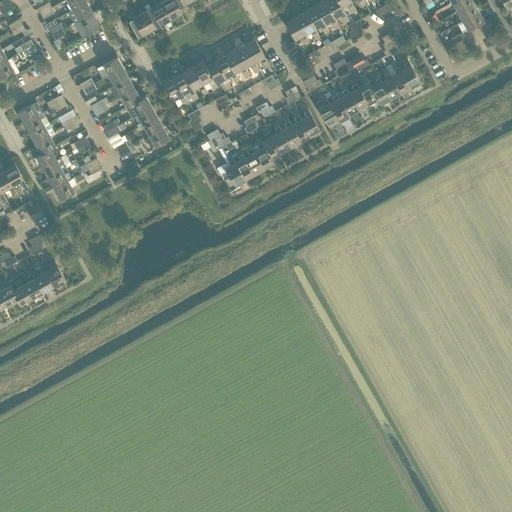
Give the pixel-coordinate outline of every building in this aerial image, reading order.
[(9,0),(1,0),(0,1),(0,8),(10,2),(9,0)] [(68,0),(69,2),(66,4),(70,11),(71,10),(86,1),(85,0),(68,0)] [(163,0),(162,1),(172,18),(179,15),(178,14),(182,11),(179,6),(175,0),(163,0)] [(324,0),(323,0),(315,5),(325,22),(329,20),(334,28),(339,25),(334,17),(324,0)] [(349,20),(341,6),(337,0),(324,0),(334,17),(338,14),(343,23),(349,20)] [(351,12),(356,9),(352,1),(351,0),(337,0),(341,6),(346,4),(351,12)] [(474,2),(473,0),(456,0),(453,2),(458,11),(474,2)] [(70,11),(68,12),(74,22),(75,21),(77,20),(92,11),(86,1),(71,10),(70,11)] [(149,3),(151,8),(160,24),(164,21),(165,22),(172,18),(162,1),(156,4),(154,1),(149,3)] [(13,8),(10,2),(0,8),(0,9),(2,14),(13,8)] [(38,8),(41,13),(51,7),(48,2),(38,8)] [(385,5),(388,10),(380,14),(383,19),(386,18),(396,12),(390,2),(385,5)] [(479,11),(474,2),(458,11),(463,20),(479,11)] [(329,30),(325,22),(315,5),(306,10),(315,27),(319,25),(324,33),(329,30)] [(385,5),(375,10),(378,16),(380,14),(388,10),(385,5)] [(51,7),(41,13),(43,18),(54,12),(51,7)] [(156,26),(160,24),(151,8),(147,10),(146,9),(140,13),(149,31),(157,27),(156,26)] [(320,36),(315,27),(306,10),(295,16),(305,33),(310,30),(314,39),(320,36)] [(77,20),(75,21),(83,36),(86,35),(96,29),(100,26),(98,23),(92,11),(77,20)] [(468,29),(478,23),(484,20),(479,11),(463,20),(468,29)] [(386,18),(386,19),(389,24),(399,18),(396,12),(386,18)] [(134,16),(132,13),(127,16),(129,20),(138,36),(142,34),(143,34),(149,31),(140,13),(134,16)] [(436,13),(431,16),(435,23),(440,20),(436,13)] [(304,44),(310,41),(305,33),(295,16),(285,22),(294,39),(300,36),(304,44)] [(484,20),(478,23),(481,28),(491,23),(489,17),(484,20)] [(8,25),(11,30),(22,23),(19,18),(8,25)] [(350,31),(358,26),(361,25),(358,20),(348,25),(350,31)] [(14,35),(21,30),(25,36),(32,32),(30,28),(25,29),(22,23),(11,30),(14,35)] [(49,29),(52,34),(63,28),(60,23),(49,29)] [(494,28),(491,23),(481,28),(484,34),(494,28)] [(358,26),(350,31),(348,32),(351,37),(361,31),(358,26)] [(63,28),(52,34),(55,39),(66,33),(63,28)] [(494,28),(484,34),(487,39),(497,33),(494,28)] [(395,37),(392,32),(381,38),(384,43),(395,37)] [(452,38),(455,43),(465,37),(462,32),(452,38)] [(342,35),(332,41),(335,46),(337,45),(345,40),(342,35)] [(395,37),(384,43),(383,43),(386,48),(393,44),(396,49),(401,47),(395,37)] [(455,43),(458,49),(468,43),(465,37),(455,43)] [(255,38),(245,43),(255,61),(260,58),(265,67),(269,64),(255,38)] [(20,45),(23,50),(34,44),(31,39),(20,45)] [(348,39),(345,40),(337,45),(340,50),(351,44),(348,39)] [(260,69),(255,61),(245,43),(235,49),(245,66),(250,64),(254,72),(260,69)] [(461,54),(466,51),(471,48),(468,43),(458,49),(461,54)] [(34,44),(23,50),(25,55),(36,49),(34,44)] [(393,44),(386,48),(385,49),(383,50),(386,55),(396,49),(393,44)] [(244,78),(250,75),(245,66),(235,49),(225,54),(235,72),(240,69),(244,78)] [(317,49),(307,55),(310,60),(317,56),(320,54),(317,49)] [(105,68),(99,71),(103,78),(108,75),(123,67),(115,52),(100,61),(105,68)] [(240,80),(235,72),(225,54),(216,59),(226,77),(230,75),(235,83),(240,80)] [(304,56),(307,62),(310,67),(320,61),(317,56),(310,60),(307,55),(304,56)] [(351,61),(354,66),(357,64),(364,60),(361,56),(351,61)] [(406,67),(401,70),(412,89),(422,84),(406,56),(402,58),(406,67)] [(333,64),(336,69),(345,65),(347,63),(344,58),(333,64)] [(8,59),(0,62),(0,77),(14,70),(8,59)] [(230,86),(226,77),(216,59),(206,65),(216,82),(220,80),(225,89),(230,86)] [(360,70),(362,69),(370,64),(367,59),(364,60),(357,64),(360,70)] [(203,60),(193,65),(203,83),(207,89),(212,86),(213,89),(218,86),(216,82),(206,65),(203,60)] [(392,64),(387,66),(392,75),(400,89),(403,95),(412,89),(401,70),(397,61),(392,64)] [(208,91),(203,83),(193,65),(183,71),(193,88),(198,85),(203,94),(208,91)] [(337,76),(348,70),(345,65),(336,69),(334,70),(337,76)] [(393,100),(403,95),(392,75),(387,66),(382,69),(387,77),(382,80),(393,100)] [(129,77),(123,67),(108,75),(114,85),(129,77)] [(364,73),(362,69),(360,70),(357,71),(359,75),(364,83),(359,86),(369,103),(378,98),(379,98),(372,86),(365,72),(364,73)] [(183,71),(174,76),(183,93),(187,100),(191,97),(193,99),(197,97),(198,97),(197,95),(193,88),(183,71)] [(372,86),(379,98),(378,98),(382,106),(393,100),(382,80),(377,72),(372,75),(377,83),(372,86)] [(169,79),(163,82),(173,99),(177,107),(182,104),(183,105),(188,102),(187,100),(183,93),(174,76),(173,74),(167,77),(169,79)] [(264,85),(267,84),(275,80),(272,75),(261,80),(264,85)] [(304,81),(307,86),(317,80),(314,75),(304,81)] [(111,87),(117,98),(120,96),(134,88),(129,77),(114,85),(111,87)] [(79,84),(82,90),(93,83),(90,78),(79,84)] [(277,78),(275,80),(267,84),(269,89),(280,83),(277,78)] [(317,80),(307,86),(309,91),(323,83),(320,78),(317,80)] [(359,108),(369,103),(359,86),(354,78),(350,80),(354,89),(350,91),(359,108)] [(93,83),(82,90),(85,95),(96,88),(93,83)] [(342,91),(337,94),(348,115),(359,108),(350,91),(345,83),(340,86),(342,91)] [(288,96),(296,92),(299,90),(296,85),(285,91),(288,96)] [(238,93),(241,98),(249,94),(251,93),(248,87),(238,93)] [(120,96),(126,107),(128,106),(131,104),(131,103),(140,98),(134,88),(120,96)] [(332,94),(326,98),(338,120),(340,123),(350,117),(348,115),(337,94),(334,89),(330,91),(332,94)] [(296,92),(288,96),(286,97),(289,103),(299,97),(296,92)] [(217,104),(220,103),(228,99),(225,93),(215,99),(217,104)] [(50,101),(53,106),(64,99),(62,94),(50,101)] [(238,100),(239,102),(241,105),(252,99),(249,94),(241,98),(238,100)] [(128,106),(126,107),(132,117),(134,116),(137,114),(152,106),(146,95),(140,98),(131,103),(131,104),(128,106)] [(322,99),(316,102),(319,108),(329,125),(338,120),(326,98),(324,95),(320,97),(322,99)] [(35,97),(27,102),(29,106),(33,103),(32,103),(37,100),(35,97)] [(230,97),(228,99),(220,103),(223,108),(233,102),(230,97)] [(64,99),(53,106),(56,111),(67,105),(64,99)] [(91,105),(94,110),(105,104),(102,99),(91,105)] [(29,106),(18,112),(24,122),(39,114),(38,114),(43,111),(37,100),(32,103),(33,103),(29,106)] [(259,113),(261,112),(270,106),(267,101),(256,107),(259,113)] [(105,104),(94,110),(97,116),(108,109),(105,104)] [(306,115),(301,118),(311,136),(321,130),(307,104),(302,107),(306,115)] [(270,106),(261,112),(264,116),(274,111),(271,105),(270,106)] [(157,116),(152,106),(137,114),(141,122),(137,124),(138,126),(157,116)] [(191,119),(199,115),(201,113),(199,108),(188,114),(191,119)] [(301,141),(311,136),(301,118),(297,109),(292,112),(296,121),(291,123),(301,141)] [(44,124),(39,114),(24,122),(29,132),(44,124)] [(73,115),(62,122),(65,127),(76,120),(73,115)] [(202,120),(199,115),(191,119),(188,121),(191,126),(200,121),(202,120)] [(247,126),(255,121),(258,120),(255,115),(244,120),(247,126)] [(291,146),(301,141),(291,123),(287,115),(282,117),(287,126),(281,129),(291,146)] [(140,130),(144,128),(148,135),(163,127),(157,116),(138,126),(140,130)] [(79,125),(76,120),(65,127),(67,132),(79,125)] [(114,120),(103,126),(106,131),(117,125),(114,120)] [(277,131),(272,134),(281,152),(291,146),(281,129),(277,120),(272,123),(277,131)] [(191,126),(189,127),(192,132),(202,127),(200,121),(191,126)] [(255,121),(247,126),(244,127),(247,132),(258,127),(255,121)] [(122,122),(117,125),(120,130),(125,127),(122,122)] [(44,124),(29,132),(35,143),(50,135),(44,124)] [(120,130),(117,125),(106,131),(109,137),(120,130)] [(267,137),(262,140),(271,157),(281,152),(272,134),(267,126),(262,128),(267,137)] [(163,127),(148,135),(145,141),(154,146),(169,137),(163,127)] [(217,128),(207,134),(209,139),(220,133),(217,128)] [(223,132),(220,133),(209,139),(215,150),(220,148),(217,142),(226,137),(223,132)] [(56,146),(50,135),(35,143),(41,153),(41,154),(50,149),(51,149),(56,146)] [(85,136),(73,142),(76,148),(88,141),(85,136)] [(226,137),(217,142),(220,148),(222,147),(226,144),(231,142),(228,136),(226,137)] [(260,148),(255,150),(265,168),(270,165),(271,166),(273,166),(276,164),(274,162),(271,157),(262,140),(260,136),(256,139),(260,148)] [(90,146),(88,141),(76,148),(78,151),(79,153),(90,146)] [(115,147),(117,152),(128,146),(126,141),(115,147)] [(207,141),(201,145),(204,150),(210,146),(207,141)] [(248,148),(243,151),(255,173),(265,168),(255,150),(250,142),(246,144),(248,148)] [(235,150),(231,143),(227,145),(231,153),(235,150)] [(226,144),(222,147),(231,164),(225,167),(230,175),(224,178),(231,189),(246,181),(244,179),(235,161),(231,154),(226,144)] [(128,146),(117,152),(120,157),(131,151),(128,146)] [(237,151),(231,154),(235,161),(244,179),(255,173),(243,151),(241,147),(236,150),(237,151)] [(36,156),(42,167),(56,159),(51,149),(50,149),(41,154),(41,153),(36,156)] [(56,159),(42,167),(47,177),(62,169),(66,167),(62,160),(60,157),(56,159)] [(96,157),(85,163),(88,169),(99,162),(96,157)] [(133,163),(132,161),(128,163),(132,170),(139,166),(136,161),(133,163)] [(102,167),(99,162),(88,169),(91,174),(102,167)] [(16,164),(5,170),(12,184),(15,189),(22,185),(25,190),(29,188),(16,164)] [(64,173),(62,169),(47,177),(53,188),(68,180),(68,179),(71,178),(67,172),(64,173)] [(5,170),(0,172),(0,187),(1,190),(8,187),(14,196),(18,194),(15,189),(12,184),(5,170)] [(68,180),(53,188),(59,199),(60,199),(74,191),(72,187),(77,183),(73,177),(68,180)] [(34,206),(31,200),(20,206),(23,212),(27,210),(34,206)] [(38,204),(34,206),(27,210),(30,215),(41,209),(38,204)] [(0,217),(0,224),(5,222),(9,220),(6,214),(2,217),(0,217)] [(0,224),(0,231),(8,227),(5,222),(0,224)] [(29,240),(32,246),(40,242),(43,240),(40,234),(29,240)] [(40,242),(32,246),(29,248),(32,253),(43,247),(40,242)] [(11,258),(7,252),(0,255),(0,263),(4,262),(11,258)] [(14,255),(11,258),(4,262),(7,267),(18,261),(14,255)] [(40,262),(46,271),(54,286),(65,279),(55,261),(48,265),(45,259),(40,262)] [(43,292),(54,286),(46,271),(39,275),(34,265),(29,268),(35,277),(43,292)] [(18,274),(21,279),(32,298),(43,292),(35,277),(28,281),(23,271),(18,274)] [(12,277),(7,280),(18,299),(21,304),(32,298),(21,279),(15,283),(12,277)] [(0,292),(7,305),(18,299),(7,280),(1,284),(0,281),(0,292)]
